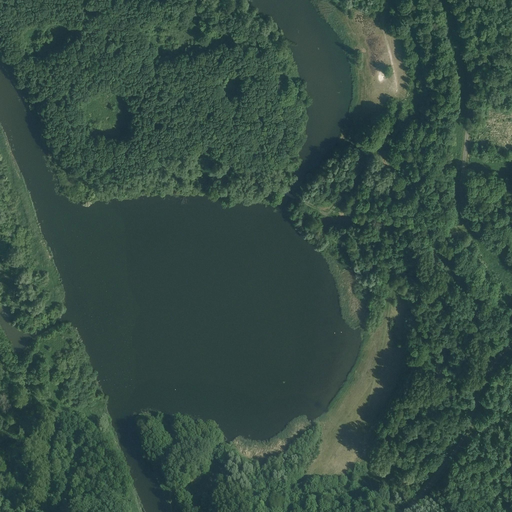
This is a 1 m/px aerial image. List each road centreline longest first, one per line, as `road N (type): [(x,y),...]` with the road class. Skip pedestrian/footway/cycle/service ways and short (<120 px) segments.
road 1 (track): [(511,262),(464,208),(468,82),(450,0)]
road 2 (track): [(386,0),(398,112),(354,185),(324,212)]
road 3 (unclassified): [(511,341),(488,367),(457,444),(407,511)]
